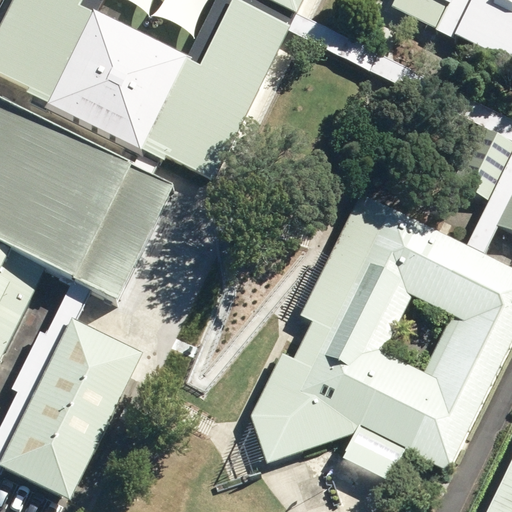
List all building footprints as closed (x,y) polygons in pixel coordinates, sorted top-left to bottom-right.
[(303,0),(22,0),(0,47),(0,68),(45,91),(39,102),(48,106),(133,147),(140,150),(151,155),(164,161),(169,151),(219,177),(289,30),(297,14),(303,0)] [(511,0),(400,0),(399,4),(431,19),(440,0),(456,0),(472,7),(459,35),(511,59),(511,0)] [(481,125),(511,140),(511,119),(434,81),(394,62),(297,14),(289,30),(397,84),(481,125)] [(140,173),(0,99),(0,245),(45,268),(72,282),(82,288),(89,291),(118,307),(149,244),(175,191),(140,173)] [(497,225),(511,232),(511,208),(510,207),(511,202),(511,140),(481,125),(454,181),(492,199),(472,241),(485,247),(497,225)] [(452,471),(511,356),(511,261),(485,247),(472,241),(445,228),(367,188),(303,314),(316,320),(295,362),(284,356),(253,416),(269,462),(354,434),(359,422),(384,435),(407,447),(452,471)] [(0,245),(0,355),(45,268),(0,245)] [(0,429),(0,473),(0,474),(4,468),(0,465),(73,320),(89,291),(72,282),(47,335),(40,332),(12,388),(19,392),(0,429)] [(142,354),(73,320),(0,465),(4,468),(70,500),(142,354)] [(407,447),(359,422),(344,456),(389,480),(407,447)] [(511,511),(511,480),(496,511),(511,511)]
